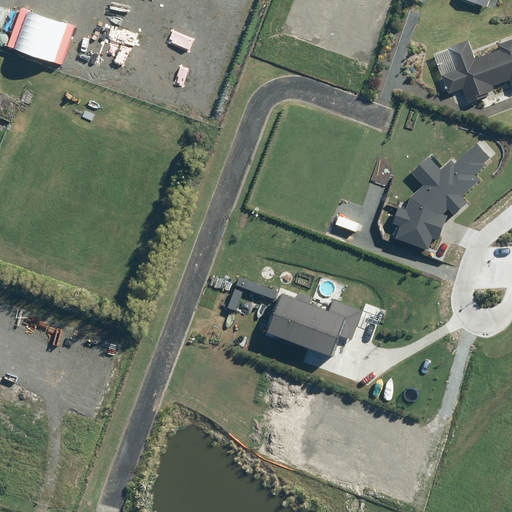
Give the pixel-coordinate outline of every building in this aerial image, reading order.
[(22,17),(33,21),(35,17),(29,16),(34,0),(18,0),(12,21),(20,24),(22,17)] [(511,41),(499,46),(501,51),(478,59),(471,40),(450,48),(458,69),(445,74),(453,95),(468,89),(473,103),(500,93),(498,87),(511,82),(511,41)] [(400,226),(395,238),(428,250),(432,238),(438,240),(443,228),(446,219),(450,211),(453,215),(467,203),(462,197),(479,180),(474,175),(485,165),(484,163),(490,157),(477,143),(455,163),(451,160),(441,170),(429,157),(411,173),(423,185),(410,197),(406,210),(399,207),(392,223),(400,226)] [(266,333),(330,357),(339,334),(352,339),(362,311),(334,300),(329,312),(309,304),(311,297),(297,292),(295,298),(281,293),(266,333)] [(94,391),(70,385),(64,408),(81,412),(81,411),(89,412),(94,391)] [(71,446),(82,449),(88,430),(77,427),(71,446)]
